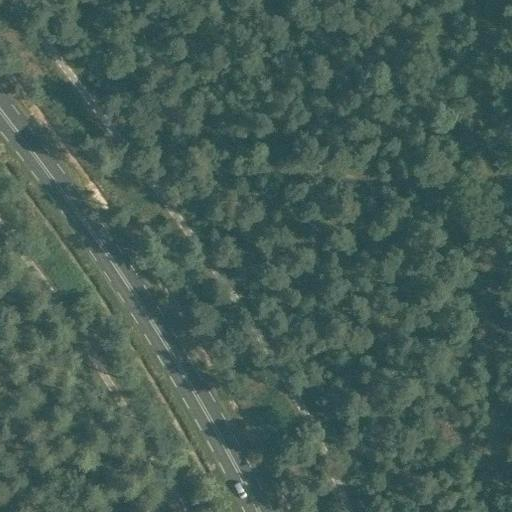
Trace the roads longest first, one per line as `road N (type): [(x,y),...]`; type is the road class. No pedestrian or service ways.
road 1 (primary): [(259,511),(140,299),(0,110)]
road 2 (track): [(481,180),(482,511)]
road 3 (track): [(146,176),(333,178)]
road 4 (track): [(481,180),(478,0)]
road 5 (track): [(481,180),(333,178)]
